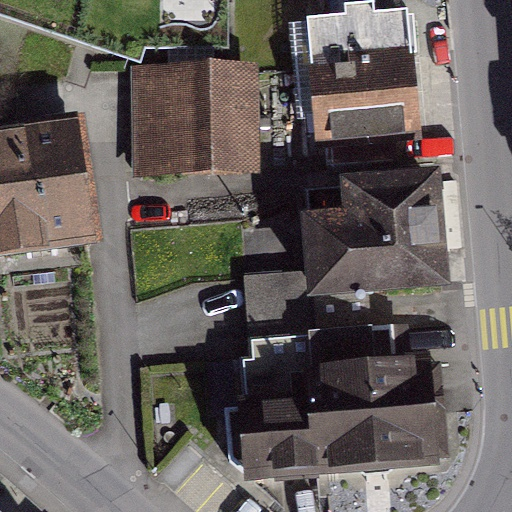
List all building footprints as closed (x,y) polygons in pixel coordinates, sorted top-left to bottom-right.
[(411,17),(309,25),(316,127),(294,128),(295,154),(420,146),(411,17)] [(248,77),(139,77),(139,178),(248,178),(248,77)] [(0,135),(0,249),(91,238),(77,126),(0,135)] [(436,186),(307,195),(315,305),(444,296),(436,186)] [(253,353),(254,371),(244,372),(248,419),(225,421),(230,469),(246,481),(425,465),(417,378),(378,382),(374,341),(253,353)] [(0,511),(20,511),(0,496),(0,511)]
